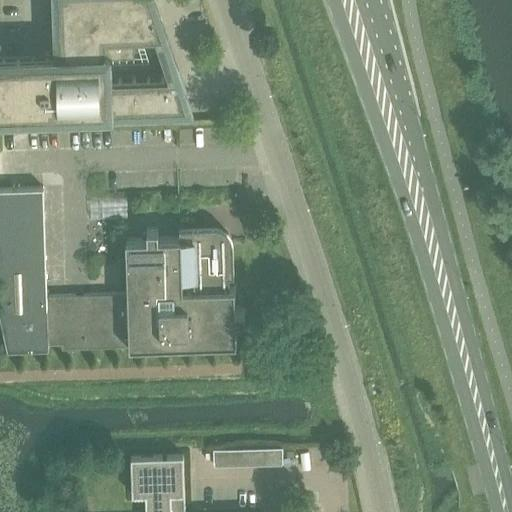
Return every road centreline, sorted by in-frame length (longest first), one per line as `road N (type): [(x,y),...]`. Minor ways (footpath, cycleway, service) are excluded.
road 1 (primary): [(341,0),(507,511)]
road 2 (residential): [(382,511),(224,0)]
road 3 (primary): [(509,511),(457,279),(375,0)]
